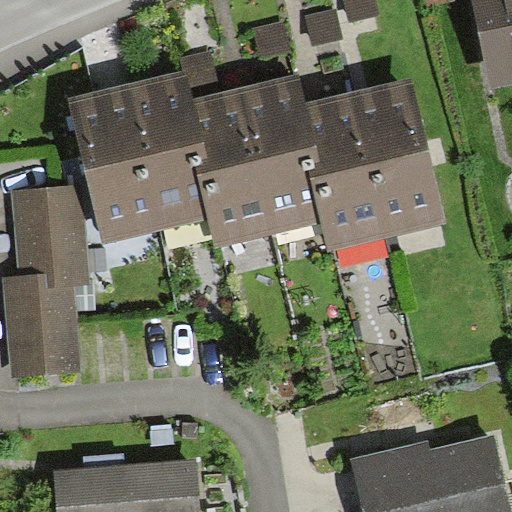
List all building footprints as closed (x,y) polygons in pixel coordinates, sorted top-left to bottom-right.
[(376,0),(344,0),(352,26),(381,19),(376,0)] [(511,0),(474,0),(494,94),(511,89),(511,0)] [(336,13),(307,20),(315,50),(344,42),(336,13)] [(284,26),(255,34),(262,63),(292,56),(284,26)] [(216,52),(187,59),(194,89),(224,81),(216,52)] [(190,80),(73,107),(107,250),(210,226),(217,254),(326,229),(333,256),(446,230),(413,90),(308,114),(302,86),(197,110),(190,80)] [(83,192),(14,197),(20,281),(4,283),(11,375),(82,370),(77,292),(91,291),(83,192)] [(427,442),(350,461),(363,511),(510,511),(493,441),(431,456),(427,442)] [(119,470),(57,475),(59,511),(202,511),(199,464),(119,470)]
